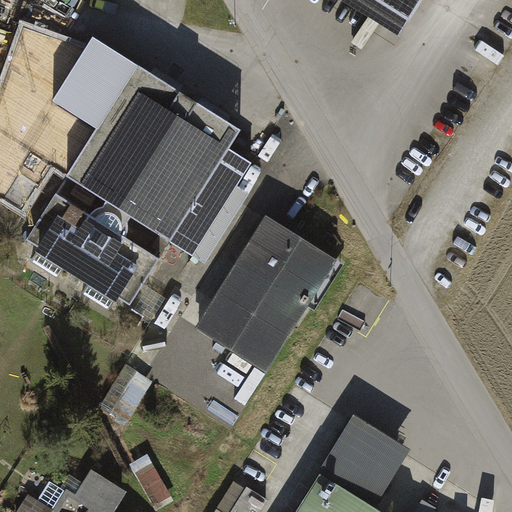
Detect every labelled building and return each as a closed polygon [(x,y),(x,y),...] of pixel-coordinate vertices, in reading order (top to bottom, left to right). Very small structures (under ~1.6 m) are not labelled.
[(325,0),(395,43),(421,0),(325,0)] [(104,208),(116,216),(192,94),(151,69),(147,76),(135,69),(63,184),(104,208)] [(230,118),(192,94),(116,216),(128,224),(204,270),(248,199),(237,192),(251,168),(228,154),(240,134),(226,125),(230,118)] [(3,205),(18,214),(61,145),(21,120),(0,154),(0,158),(23,173),(3,205)] [(127,235),(128,224),(116,216),(104,208),(93,214),(87,223),(53,202),(26,246),(38,254),(32,263),(112,311),(115,305),(129,313),(157,266),(122,245),(127,235)] [(335,266),(265,223),(195,335),(264,379),(335,266)] [(156,386),(127,368),(100,411),(128,429),(156,386)] [(193,402),(184,413),(211,438),(221,427),(193,402)] [(355,422),(297,511),(375,511),(410,456),(355,422)] [(152,453),(139,460),(164,511),(179,511),(194,505),(176,468),(162,475),(152,453)] [(117,511),(127,498),(91,475),(74,502),(49,487),(36,506),(27,500),(19,511),(117,511)] [(216,511),(258,511),(267,499),(237,480),(216,511)] [(403,511),(430,511),(434,506),(412,495),(403,511)]
